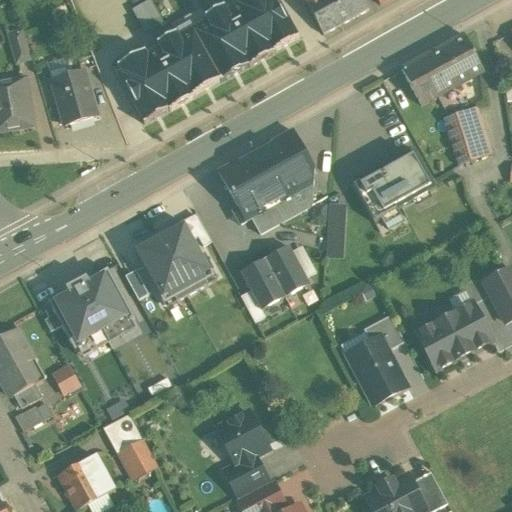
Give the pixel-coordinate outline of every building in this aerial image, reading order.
[(277,0),(241,0),(229,7),(259,61),(299,39),(277,0)] [(300,0),(304,6),(306,5),(324,37),(369,12),(362,0),(300,0)] [(229,7),(113,71),(142,125),(259,61),(229,7)] [(23,32),(8,36),(16,67),(31,62),(23,32)] [(465,38),(427,59),(446,95),(484,74),(465,38)] [(427,59),(402,72),(421,108),(446,95),(427,59)] [(84,73),(52,82),(65,128),(98,119),(84,73)] [(27,81),(0,85),(0,133),(35,128),(27,81)] [(476,110),(456,117),(471,163),(482,159),(485,167),(494,164),(476,110)] [(293,134),(219,174),(246,223),(251,221),(260,237),(312,209),(315,174),(293,134)] [(416,151),(360,182),(378,214),(433,182),(416,151)] [(324,206),(324,260),(340,260),(341,206),(324,206)] [(186,224),(135,251),(164,305),(215,278),(186,224)] [(265,262),(286,300),(310,287),(289,248),(265,262)] [(265,262),(241,275),(262,313),(286,300),(265,262)] [(511,275),(510,271),(484,285),(506,326),(511,322),(511,275)] [(107,272),(48,303),(75,353),(134,321),(107,272)] [(455,316),(454,315),(453,314),(451,312),(449,311),(447,311),(444,310),(441,311),(439,312),(437,313),(435,316),(434,318),(434,320),(433,323),(435,327),(417,337),(420,343),(418,344),(431,368),(433,367),(436,374),(455,364),(456,364),(474,354),(493,344),(473,307),(455,316)] [(405,346),(391,319),(364,333),(371,345),(381,340),(389,354),(405,346)] [(18,332),(0,341),(0,379),(11,400),(14,398),(35,387),(17,355),(27,349),(18,332)] [(389,354),(381,340),(371,345),(347,358),(373,408),(408,389),(389,354)] [(71,370),(59,376),(69,392),(80,385),(71,370)] [(35,387),(14,398),(22,412),(43,400),(35,387)] [(46,407),(36,412),(43,424),(52,419),(46,407)] [(35,410),(16,420),(24,435),(43,424),(36,412),(35,410)] [(269,452),(249,415),(217,432),(236,468),(237,469),(255,459),(269,452)] [(130,451),(124,455),(128,463),(135,460),(130,451)] [(95,458),(58,479),(76,511),(80,511),(115,493),(95,458)] [(255,459),(237,469),(236,468),(224,474),(239,502),(269,486),(255,459)] [(128,463),(124,466),(134,483),(144,477),(135,460),(128,463)] [(431,475),(412,485),(426,511),(438,511),(448,507),(431,475)] [(408,478),(366,501),(371,511),(426,511),(412,485),(408,478)] [(269,486),(239,502),(240,504),(238,504),(242,511),(274,511),(279,510),(285,507),(274,486),(272,487),(271,485),(269,486)]
